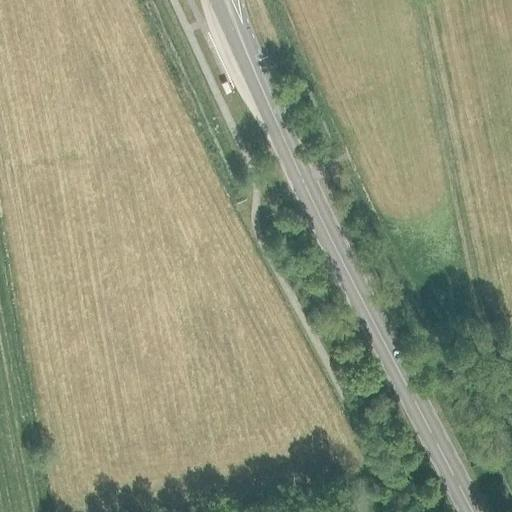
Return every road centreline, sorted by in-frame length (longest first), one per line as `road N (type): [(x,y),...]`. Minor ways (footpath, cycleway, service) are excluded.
road 1 (primary): [(471,511),(315,208),(238,32)]
road 2 (track): [(511,451),(417,0)]
